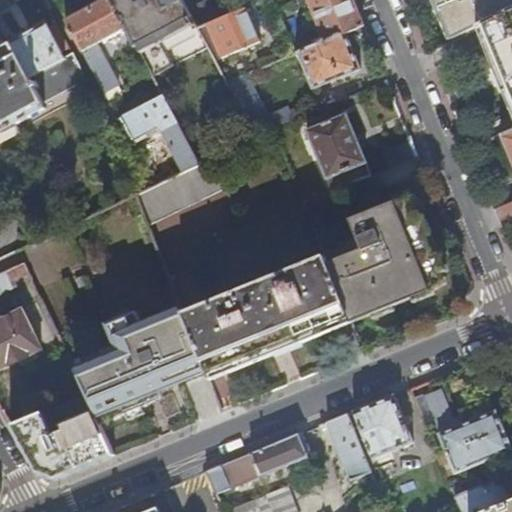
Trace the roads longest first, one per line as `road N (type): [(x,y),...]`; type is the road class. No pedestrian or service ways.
road 1 (residential): [(510,317),(33,511)]
road 2 (residential): [(510,317),(380,0)]
